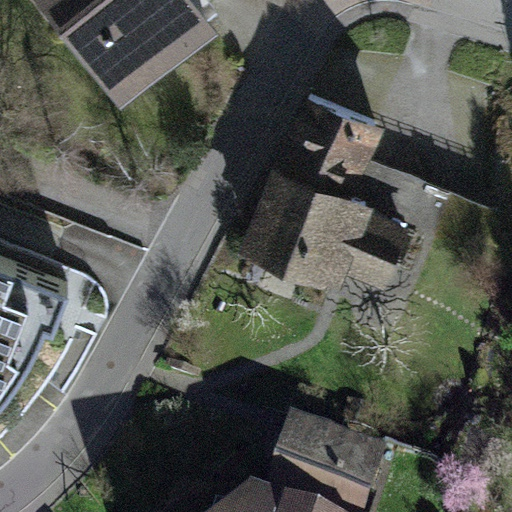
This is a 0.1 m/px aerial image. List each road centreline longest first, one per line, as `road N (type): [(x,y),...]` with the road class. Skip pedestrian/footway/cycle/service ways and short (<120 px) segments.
road 1 (residential): [(0,501),(76,427),(184,231)]
road 2 (residential): [(184,231),(299,22),(327,0)]
road 3 (residential): [(184,231),(0,164)]
